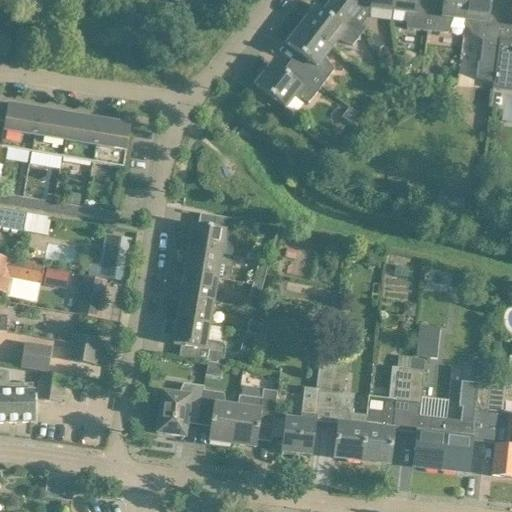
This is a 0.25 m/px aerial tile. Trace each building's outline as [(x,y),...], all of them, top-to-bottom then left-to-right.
[(185,0),(184,9),(202,11),(204,0),(185,0)] [(332,0),(330,4),(338,10),(351,19),(360,6),(369,7),(369,9),(380,11),(393,12),(394,0),(332,0)] [(394,0),(393,12),(404,14),(406,30),(427,32),(430,0),(394,0)] [(464,21),(467,0),(430,0),(427,32),(447,35),(453,20),(464,21)] [(467,0),(464,21),(464,27),(482,42),(479,64),(477,63),(476,78),(493,85),(495,66),(502,7),(491,6),(491,0),(467,0)] [(331,19),(313,5),(302,20),(305,22),(301,26),(330,49),(337,40),(353,46),(365,30),(351,19),(338,10),(331,19)] [(493,85),(492,89),(511,91),(511,8),(502,7),(493,85)] [(330,49),(301,26),(297,31),(295,29),(284,43),(302,57),(294,67),(321,87),(334,71),(323,58),(330,49)] [(377,36),(370,39),(375,48),(377,51),(383,47),(377,36)] [(370,39),(366,42),(371,50),(375,48),(370,39)] [(287,76),(272,65),(266,72),(263,70),(252,84),(285,109),(294,97),(309,104),(321,87),(294,67),(287,76)] [(0,148),(31,154),(36,126),(38,111),(7,106),(4,123),(0,147),(0,148)] [(354,128),(361,118),(349,108),(341,118),(354,128)] [(62,159),(69,117),(38,111),(36,126),(31,154),(62,159)] [(92,164),(97,136),(99,122),(69,117),(62,159),(92,164)] [(123,169),(130,127),(99,122),(97,136),(92,164),(123,169)] [(0,204),(22,208),(24,199),(9,197),(9,194),(1,192),(0,198),(0,204)] [(72,194),(70,206),(78,207),(81,195),(72,194)] [(53,213),(54,204),(24,199),(22,208),(53,213)] [(83,217),(84,209),(54,204),(53,213),(83,217)] [(114,223),(115,214),(84,209),(83,217),(94,219),(114,223)] [(0,228),(23,234),(24,233),(27,215),(0,210),(0,228)] [(191,229),(188,241),(190,242),(189,250),(220,255),(224,232),(236,234),(241,235),(244,222),(235,221),(215,217),(213,229),(198,227),(193,226),(193,229),(191,229)] [(244,223),(242,235),(252,237),(254,224),(244,223)] [(111,237),(104,280),(124,283),(131,240),(111,237)] [(187,253),(184,264),(187,265),(185,274),(216,279),(228,281),(232,257),(220,255),(189,250),(189,253),(187,253)] [(44,268),(0,259),(0,293),(5,295),(8,278),(40,285),(44,268)] [(262,288),(265,276),(268,263),(258,261),(255,273),(252,285),(262,288)] [(90,263),(87,277),(97,278),(99,265),(96,265),(90,263)] [(46,270),(43,286),(66,291),(69,274),(46,270)] [(183,276),(180,288),(183,289),(181,297),(212,303),(216,279),(185,274),(185,277),(183,276)] [(84,277),(82,287),(106,292),(108,282),(84,277)] [(252,285),(249,297),(259,300),(262,288),(252,285)] [(106,292),(82,287),(77,315),(101,319),(106,292)] [(179,300),(176,312),(179,312),(177,321),(208,326),(212,303),(181,297),(181,300),(179,300)] [(175,324),(172,336),(175,336),(173,345),(180,347),(193,349),(204,351),(208,351),(206,363),(222,366),(224,354),(225,352),(225,349),(224,347),(222,344),(219,343),(206,341),(208,327),(208,326),(177,321),(177,324),(175,324)] [(256,336),(259,324),(249,321),(246,333),(256,336)] [(419,327),(416,357),(436,360),(439,329),(419,327)] [(72,336),(68,362),(96,366),(100,340),(72,336)] [(25,345),(21,370),(47,374),(51,349),(25,345)] [(333,362),(329,394),(342,396),(343,396),(343,394),(347,363),(345,363),(346,352),(334,350),(333,362)] [(319,360),(315,393),(328,394),(329,394),(333,362),(321,360),(319,360)] [(393,401),(393,402),(395,403),(407,404),(410,370),(397,369),(393,401)] [(410,370),(407,404),(420,405),(424,372),(410,370)] [(0,424),(32,423),(33,423),(33,403),(32,399),(32,387),(32,384),(8,385),(8,373),(0,371),(0,424)] [(39,387),(37,400),(60,404),(64,381),(65,378),(41,374),(39,387)] [(446,421),(440,471),(467,474),(471,441),(470,441),(474,412),(486,414),(489,380),(475,378),(474,384),(472,409),(462,408),(460,422),(446,421)] [(502,415),(505,380),(490,378),(489,380),(486,414),(499,415),(502,415)] [(162,393),(157,434),(184,438),(186,425),(187,419),(199,421),(202,399),(203,392),(204,388),(202,387),(192,386),(183,385),(178,396),(162,393)] [(237,408),(232,445),(256,448),(256,441),(257,435),(271,437),(272,431),(276,402),(277,393),(262,391),(261,400),(254,399),(238,397),(237,408)] [(202,399),(199,421),(211,422),(210,429),(208,441),(232,445),(237,408),(225,406),(224,394),(215,393),(203,392),(202,399)] [(284,440),(282,452),(310,456),(312,436),(314,424),(313,424),(313,423),(316,405),(302,403),(300,422),(286,420),(286,421),(284,432),(284,440)] [(365,429),(361,462),(389,465),(391,445),(393,432),(392,432),(394,415),(394,407),(383,406),(381,418),(367,417),(365,429)] [(336,439),(334,458),(361,462),(365,429),(367,417),(352,415),(353,410),(340,409),(338,426),(338,425),(336,439)] [(494,445),(491,477),(511,479),(511,415),(502,415),(499,415),(496,445),(494,445)] [(440,471),(446,421),(419,418),(417,435),(416,435),(412,468),(440,471)] [(59,476),(56,500),(61,501),(71,502),(71,503),(73,492),(75,479),(59,476)]
